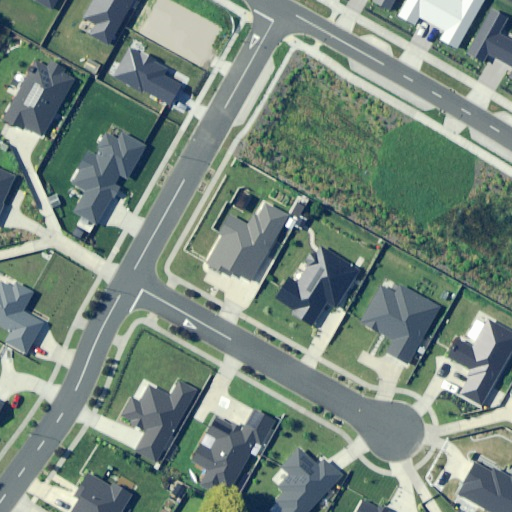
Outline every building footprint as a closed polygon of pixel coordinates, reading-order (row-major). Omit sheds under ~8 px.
[(38,0),(52,8),(57,0),(38,0)] [(133,0),(93,0),(83,17),(96,25),(91,35),(108,45),(133,0)] [(377,0),(377,1),(390,9),(394,0),(377,0)] [(406,0),(398,15),(413,24),(419,15),(445,30),(439,39),(457,49),(485,0),(462,0),(462,1),(460,0),(406,0)] [(491,9),(467,51),(484,61),(488,55),(511,68),(511,71),(510,76),(511,77),(511,40),(500,33),(508,18),(491,9)] [(131,47),(114,76),(141,92),(143,89),(170,105),(182,86),(163,75),(167,68),(156,61),(157,60),(141,51),(141,52),(131,47)] [(39,59),(3,119),(21,130),(24,125),(42,136),(74,79),(64,73),(66,70),(51,62),(49,65),(39,59)] [(76,210),(97,222),(119,186),(113,183),(119,174),(127,178),(146,146),(122,132),(117,140),(107,134),(100,147),(103,149),(98,159),(87,153),(78,167),(83,170),(74,185),(86,192),(76,210)] [(0,210),(15,178),(0,170),(0,210)] [(223,234),(207,262),(220,269),(222,265),(252,282),(288,216),(267,205),(261,216),(255,213),(249,225),(231,215),(221,232),(223,234)] [(359,268),(318,245),(297,282),(291,279),(281,298),(295,306),(291,314),(311,325),(325,301),(337,307),(359,268)] [(0,324),(33,343),(45,323),(25,311),(35,292),(17,283),(13,289),(0,282),(0,324)] [(440,306),(401,284),(395,294),(383,287),(364,323),(393,339),(386,352),(408,364),(440,306)] [(473,370),(460,392),(483,405),(511,351),(511,331),(490,320),(475,348),(459,339),(450,357),(473,370)] [(136,450),(157,462),(197,390),(179,380),(170,396),(149,384),(140,401),(134,397),(123,416),(148,429),(136,450)] [(209,470),(202,484),(227,498),(259,441),(263,443),(276,420),(255,409),(239,438),(213,423),(208,432),(217,437),(210,450),(201,445),(192,461),(209,470)] [(281,511),(308,511),(343,475),(324,458),(317,466),(298,449),(283,466),(291,474),(280,486),(284,490),(276,499),(285,508),(281,511)] [(478,463),(460,494),(493,511),(511,511),(511,475),(511,477),(496,469),(494,472),(478,463)] [(112,485),(91,474),(78,496),(82,498),(74,511),(125,511),(123,510),(132,493),(113,483),(112,485)] [(385,511),(365,501),(358,511),(385,511)]
